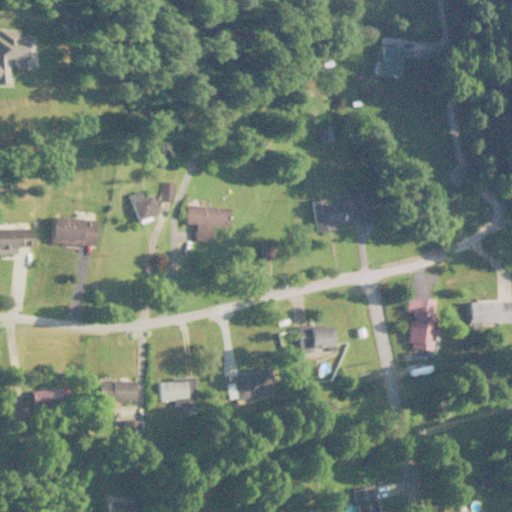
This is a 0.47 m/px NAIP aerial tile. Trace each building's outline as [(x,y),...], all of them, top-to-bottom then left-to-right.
[(0,82),(3,82),(3,66),(31,67),(31,35),(17,35),(17,28),(0,27),(0,82)] [(395,76),(396,46),(377,46),(376,75),(395,76)] [(509,88),(508,60),(491,60),(492,89),(509,88)] [(156,199),(169,200),(171,182),(158,181),(156,199)] [(147,195),(139,197),(137,190),(125,194),(133,219),(152,212),(147,195)] [(308,199),(312,231),(330,229),(330,222),(370,217),(366,190),(343,193),(344,200),(321,203),(320,198),(308,199)] [(226,207),(182,204),(181,223),(192,223),(191,239),(207,240),(208,225),(225,226),(226,207)] [(48,242),(91,244),(92,218),(49,216),(48,242)] [(0,252),(13,253),(12,246),(28,246),(27,227),(0,227),(0,252)] [(435,299),(404,298),(403,310),(406,310),(404,347),(428,349),(428,336),(433,336),(435,299)] [(511,300),(464,301),(464,322),(511,321),(511,300)] [(295,328),(296,340),(305,339),(306,347),(314,346),(312,333),(325,331),(324,324),(295,328)] [(225,399),(247,396),(246,391),(268,387),(264,367),(228,374),(229,382),(222,383),(225,399)] [(171,405),(193,404),(192,376),(167,377),(167,381),(155,381),(156,400),(171,399),(171,405)] [(95,399),(132,400),(133,381),(96,380),(95,399)] [(30,388),(31,406),(68,404),(67,387),(30,388)] [(8,407),(9,435),(26,434),(24,406),(8,407)] [(140,419),(119,420),(120,439),(141,438),(140,419)] [(351,487),(353,511),(373,511),(371,485),(351,487)] [(125,511),(126,497),(99,496),(98,511),(125,511)]
